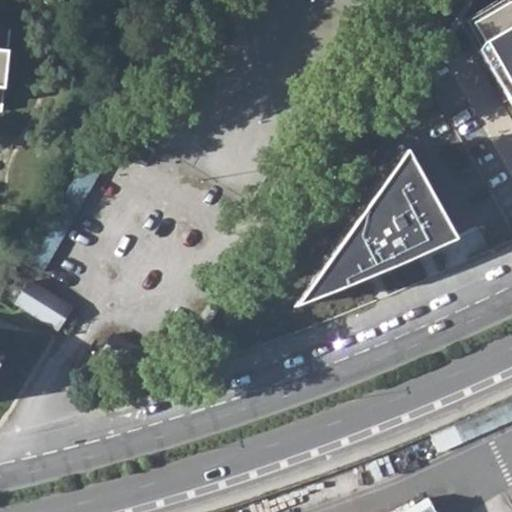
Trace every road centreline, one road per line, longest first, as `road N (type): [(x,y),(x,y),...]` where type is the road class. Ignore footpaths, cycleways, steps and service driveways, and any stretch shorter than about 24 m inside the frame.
road 1 (secondary): [(511,297),(284,391),(0,470)]
road 2 (secondary): [(78,511),(346,427),(511,357)]
